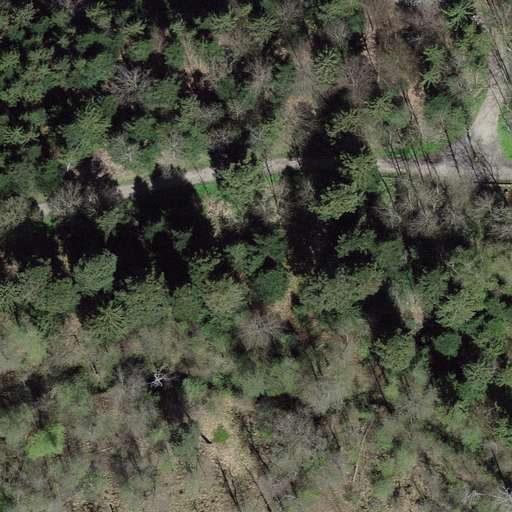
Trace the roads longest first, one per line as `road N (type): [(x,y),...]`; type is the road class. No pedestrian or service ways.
road 1 (track): [(511,173),(283,168),(0,220)]
road 2 (unknown): [(409,0),(471,16),(497,49),(500,70),(483,126),(448,170)]
